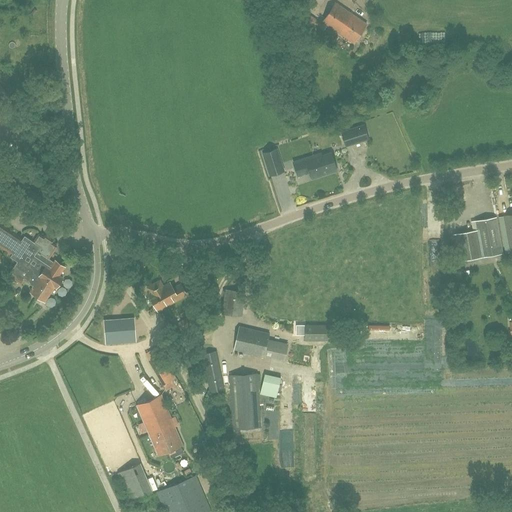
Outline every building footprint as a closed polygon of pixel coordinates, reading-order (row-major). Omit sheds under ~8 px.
[(353,43),(366,24),(335,3),(322,21),(353,43)] [(321,34),(326,26),(306,12),(301,20),(321,34)] [(340,132),(343,139),(345,145),(367,138),(363,124),(340,132)] [(270,176),(282,172),(283,172),(276,149),(262,153),(270,176)] [(311,178),(319,175),(336,170),(331,153),(314,158),(313,156),(293,163),(297,176),(309,172),(311,178)] [(8,184),(13,189),(18,185),(30,198),(40,188),(22,170),(8,184)] [(273,176),(285,217),(298,213),(286,172),(273,176)] [(511,252),(511,213),(504,215),(504,216),(498,217),(505,253),(510,252),(510,253),(511,252)] [(475,220),(477,230),(454,234),(459,261),(502,253),(495,217),(475,220)] [(62,279),(57,276),(63,267),(54,262),(53,263),(47,259),(55,247),(37,236),(32,243),(23,237),(21,241),(0,227),(0,250),(10,257),(8,259),(15,264),(7,276),(21,285),(24,280),(32,286),(33,284),(35,285),(30,292),(43,301),(53,287),(56,289),(62,279)] [(212,271),(201,280),(207,287),(218,278),(212,271)] [(157,311),(173,302),(185,295),(180,285),(172,289),(169,284),(162,287),(159,281),(147,288),(150,294),(148,296),(157,311)] [(241,317),(245,292),(225,289),(222,314),(241,317)] [(193,315),(176,324),(180,330),(196,321),(193,315)] [(135,342),(133,322),(103,324),(105,344),(135,342)] [(303,325),(303,341),(341,341),(341,325),(303,325)] [(283,360),(287,345),(267,340),(269,334),(239,327),(233,351),(263,358),(263,356),(283,360)] [(370,338),(405,339),(405,328),(390,328),(390,333),(384,333),(384,329),(371,329),(370,338)] [(210,393),(223,390),(215,351),(201,354),(210,393)] [(176,377),(164,358),(161,353),(148,361),(151,366),(162,385),(176,377)] [(256,373),(229,375),(232,429),(260,427),(256,373)] [(279,397),(281,377),(265,375),(262,395),(279,397)] [(99,392),(93,397),(96,402),(103,397),(99,392)] [(136,405),(145,426),(158,455),(182,445),(161,395),(136,405)] [(130,503),(152,493),(140,463),(117,473),(130,503)] [(306,481),(320,481),(320,472),(306,472),(306,481)] [(156,492),(164,511),(210,511),(195,476),(156,492)]
